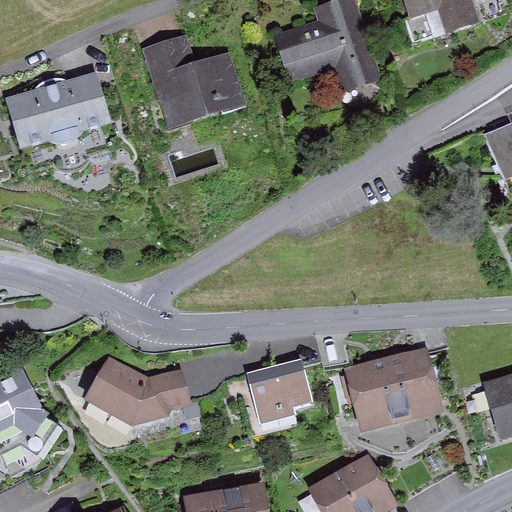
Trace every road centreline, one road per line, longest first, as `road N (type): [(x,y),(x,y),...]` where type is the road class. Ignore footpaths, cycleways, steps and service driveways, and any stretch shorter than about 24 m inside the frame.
road 1 (residential): [(511,70),(181,274),(155,293),(139,321)]
road 2 (tertiary): [(511,309),(185,330),(139,321)]
road 3 (residential): [(189,0),(0,72)]
road 4 (tertiary): [(139,321),(0,263)]
